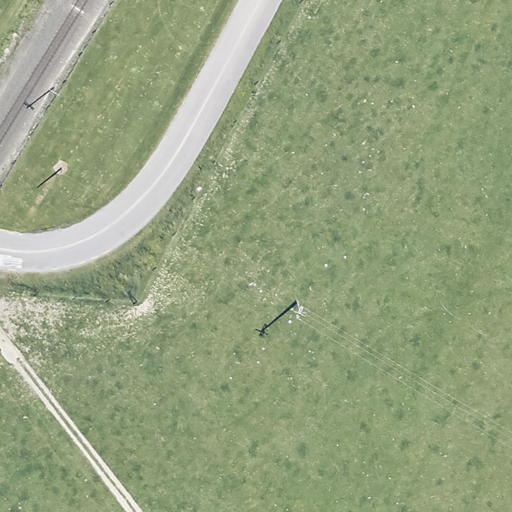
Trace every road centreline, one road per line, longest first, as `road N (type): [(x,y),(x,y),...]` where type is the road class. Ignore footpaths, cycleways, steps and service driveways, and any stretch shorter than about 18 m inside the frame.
road 1 (unclassified): [(0,249),(68,248),(148,204),(264,0)]
road 2 (track): [(0,334),(132,511)]
